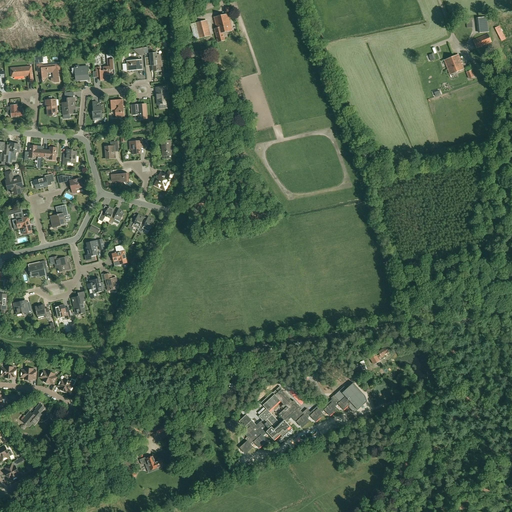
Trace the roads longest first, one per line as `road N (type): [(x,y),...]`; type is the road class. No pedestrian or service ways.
road 1 (unclassified): [(511,323),(401,321),(170,362),(97,359)]
road 2 (unclassified): [(168,211),(186,166),(165,0)]
road 3 (unclassified): [(97,359),(168,211)]
